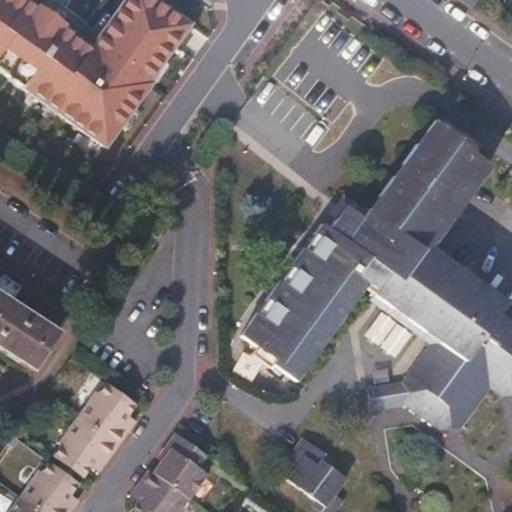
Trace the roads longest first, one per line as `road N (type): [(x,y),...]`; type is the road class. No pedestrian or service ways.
road 1 (residential): [(254,0),(164,132),(184,190),(182,231)]
road 2 (unclassified): [(176,389),(117,332),(182,231)]
road 3 (residential): [(182,231),(176,389)]
road 4 (residential): [(176,389),(94,511)]
road 5 (residential): [(511,76),(403,0)]
road 6 (residential): [(0,216),(105,284)]
